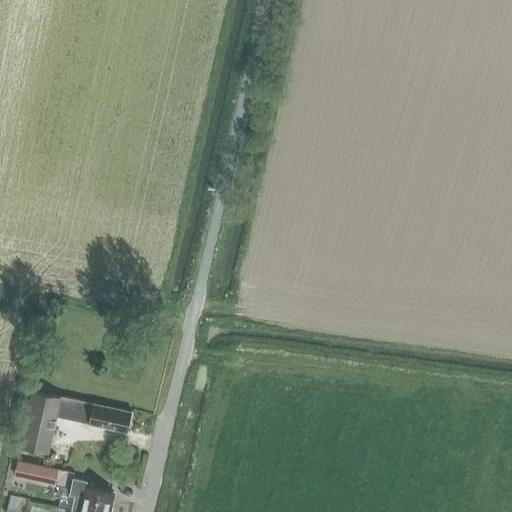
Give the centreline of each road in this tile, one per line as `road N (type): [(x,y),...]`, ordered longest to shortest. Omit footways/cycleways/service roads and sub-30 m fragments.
road 1 (residential): [(143,511),(211,237)]
road 2 (unclassified): [(211,237),(266,0)]
